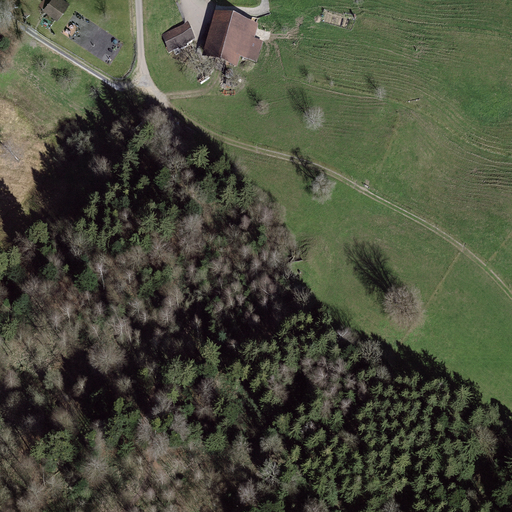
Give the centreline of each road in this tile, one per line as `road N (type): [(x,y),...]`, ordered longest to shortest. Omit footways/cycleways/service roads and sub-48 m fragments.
road 1 (track): [(0,21),(113,82),(149,83),(182,118),(223,138),(336,174),(449,235),(511,296)]
road 2 (track): [(124,511),(143,494),(154,462),(147,417),(158,380),(200,309),(192,260),(200,220),(166,103)]
road 3 (track): [(192,260),(55,367),(0,482)]
